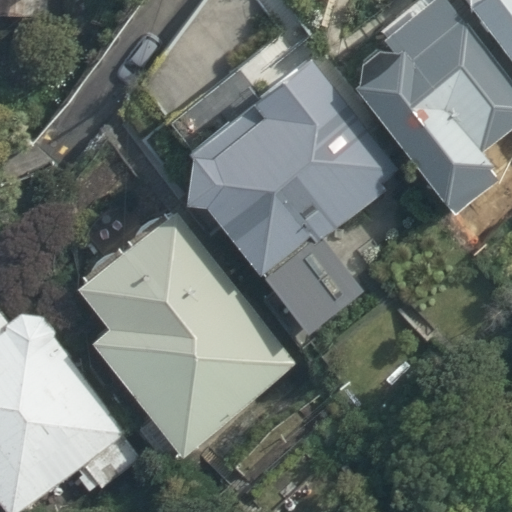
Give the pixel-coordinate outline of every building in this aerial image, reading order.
[(477,145),(511,117),(511,76),(451,0),(409,0),(374,27),(381,36),(368,35),(350,46),(346,75),(450,211),(499,174),(477,145)] [(511,0),(464,0),(511,62),(511,0)] [(397,161),(302,41),(241,86),(244,91),(178,135),(173,186),(192,190),(302,327),(359,284),(319,230),(384,183),(378,175),(397,161)] [(295,361),(167,199),(65,272),(100,316),(82,329),(178,450),(295,361)] [(113,435),(121,429),(63,355),(68,352),(49,327),(50,321),(38,305),(13,302),(2,312),(0,308),(0,502),(7,511),(80,459),(101,487),(133,462),(113,435)]
